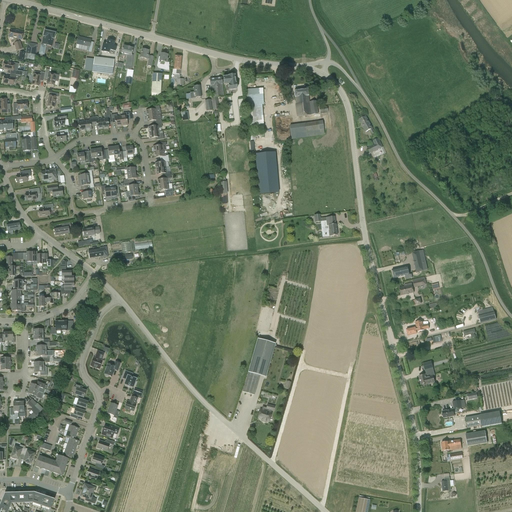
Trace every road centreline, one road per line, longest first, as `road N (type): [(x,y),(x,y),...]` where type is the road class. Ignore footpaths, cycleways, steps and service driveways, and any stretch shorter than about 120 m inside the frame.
road 1 (tertiary): [(418,511),(412,419),(367,250),(347,103),(324,73)]
road 2 (tertiary): [(303,65),(236,59),(15,0)]
road 3 (unclassified): [(326,511),(200,399),(127,308)]
road 4 (residential): [(362,93),(401,164),(451,214)]
road 5 (residential): [(54,157),(76,212),(146,204)]
